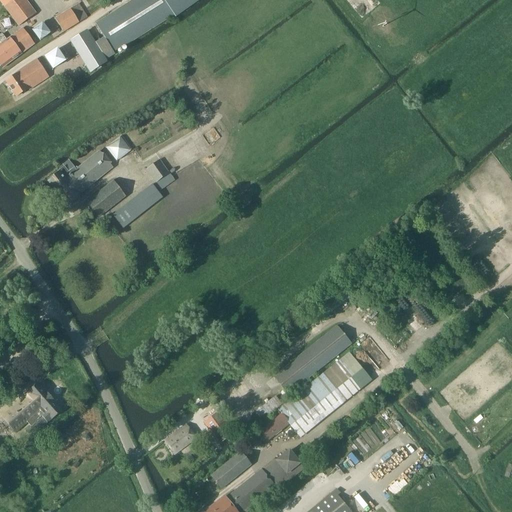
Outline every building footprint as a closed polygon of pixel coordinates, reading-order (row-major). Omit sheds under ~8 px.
[(36,14),(24,0),(0,0),(0,2),(19,27),(36,14)] [(136,0),(96,25),(113,52),(173,14),(175,17),(199,0),(136,0)] [(88,17),(79,4),(55,18),(64,32),(88,17)] [(32,32),(40,43),(51,35),(43,24),(32,32)] [(0,65),(2,69),(34,44),(22,29),(6,41),(2,35),(0,36),(0,41),(2,44),(0,45),(0,65)] [(104,56),(88,30),(69,41),(85,67),(86,67),(90,73),(106,63),(103,57),(104,56)] [(43,58),(52,71),(65,63),(57,50),(43,58)] [(48,78),(36,60),(17,73),(18,74),(6,82),(16,97),(28,89),(29,91),(48,78)] [(78,196),(112,168),(99,152),(77,169),(76,168),(74,169),(68,161),(62,167),(63,168),(60,171),(59,173),(48,182),(54,190),(55,191),(59,196),(59,197),(60,197),(67,206),(79,197),(78,196)] [(160,161),(150,168),(147,171),(156,184),(169,175),(160,161)] [(126,197),(113,181),(87,202),(99,218),(126,197)] [(152,185),(112,216),(123,230),(163,198),(152,185)] [(352,346),(337,327),(274,377),(288,395),(352,346)] [(62,411),(53,401),(54,401),(47,393),(46,394),(38,384),(29,392),(27,395),(2,417),(15,433),(34,417),(37,420),(25,430),(30,437),(52,419),(62,411)] [(293,397),(278,409),(282,414),(289,424),(301,439),(317,426),(293,397)] [(234,435),(219,413),(204,424),(219,445),(234,435)] [(289,424),(282,414),(257,434),(264,444),(289,424)] [(196,439),(186,425),(164,441),(174,455),(196,439)] [(289,452),(263,472),(261,470),(225,498),(224,497),(204,511),(242,511),(243,511),(252,511),(248,507),(250,506),(252,507),(254,506),(252,504),(275,487),(276,488),(302,468),(289,452)] [(251,466),(240,452),(210,475),(221,489),(251,466)] [(350,511),(334,491),(308,511),(350,511)]
